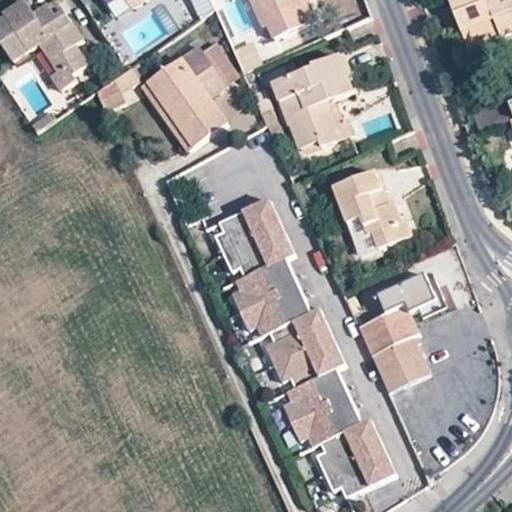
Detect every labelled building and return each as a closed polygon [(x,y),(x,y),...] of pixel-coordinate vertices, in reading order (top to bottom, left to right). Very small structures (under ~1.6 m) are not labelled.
[(0,21),(0,39),(15,62),(41,45),(59,71),(53,75),(62,90),(78,79),(75,74),(90,64),(77,44),(84,39),(64,9),(57,14),(50,3),(36,12),(27,0),(25,0),(5,14),(7,17),(0,21)] [(54,0),(50,3),(57,14),(64,9),(58,0),(54,0)] [(251,0),(264,29),(268,27),(274,40),(307,26),(295,0),(251,0)] [(295,0),(307,26),(316,21),(306,0),(295,0)] [(511,32),(511,0),(452,0),(450,1),(462,32),(496,20),(501,36),(511,32)] [(217,48),(204,58),(229,92),(242,83),(217,48)] [(198,49),(142,90),(187,154),(230,124),(215,103),(229,92),(204,58),(198,49)] [(276,86),(299,152),(321,145),(322,149),(335,145),(330,130),(334,128),(326,106),(335,103),(354,96),(341,59),(314,68),(315,72),(276,86)] [(244,76),(252,93),(265,87),(257,70),(244,76)] [(102,95),(110,113),(125,105),(117,88),(102,95)] [(330,130),(335,145),(353,138),(347,123),(343,125),(335,103),(326,106),(334,128),(330,130)] [(35,127),(39,134),(57,122),(53,115),(35,127)] [(335,186),(348,223),(364,218),(370,234),(375,233),(380,247),(414,235),(408,218),(402,220),(397,206),(390,208),(377,171),(335,186)] [(168,182),(178,206),(191,201),(182,177),(168,182)] [(313,315),(302,292),(273,306),(269,299),(299,285),(288,261),(296,257),(285,233),(255,247),(251,240),(282,226),(270,201),(219,225),(224,235),(216,239),(233,275),(241,271),(246,281),(237,284),(242,293),(233,297),(250,333),(258,329),(263,338),(271,335),(276,345),(268,349),(284,385),(292,381),(296,388),(297,391),(289,395),(293,404),(285,408),(302,444),(309,440),(314,449),(322,445),(327,454),(318,458),(335,494),(343,490),(348,500),(398,476),(387,453),(357,467),(353,459),(383,445),(373,421),(365,425),(354,402),(324,416),(320,409),(350,395),(339,371),(347,367),(336,343),(306,357),(303,349),(333,336),(322,311),(313,315)] [(370,234),(364,218),(348,223),(359,254),(380,247),(375,233),(370,234)] [(282,226),(251,240),(255,247),(285,233),(282,226)] [(383,297),(391,315),(406,308),(411,317),(419,313),(443,302),(430,275),(383,297)] [(299,285),(269,299),(273,306),(302,292),(299,285)] [(446,309),(443,302),(419,313),(422,319),(446,309)] [(363,328),(392,392),(431,374),(415,339),(420,337),(411,317),(406,308),(391,315),(363,328)] [(333,336),(303,349),(306,357),(336,343),(333,336)] [(350,395),(320,409),(324,416),(354,402),(350,395)] [(387,453),(383,445),(353,459),(357,467),(387,453)]
